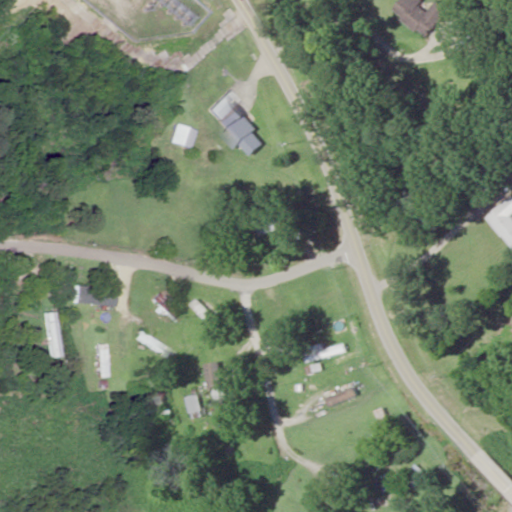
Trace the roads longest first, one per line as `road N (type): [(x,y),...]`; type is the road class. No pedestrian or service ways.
road 1 (residential): [(476,452),(409,378),(380,323),(348,246),(321,108),(244,0)]
road 2 (residential): [(0,260),(64,260),(241,285),(348,246)]
